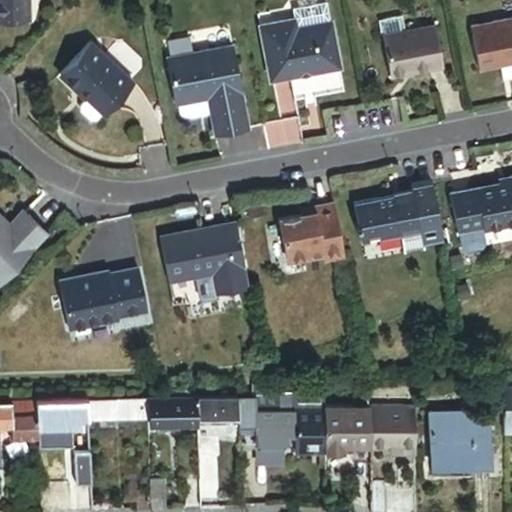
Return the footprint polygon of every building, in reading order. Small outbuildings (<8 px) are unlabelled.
[(32,0),(0,0),(0,17),(33,17),(32,0)] [(386,35),(384,36),(393,77),(445,68),(436,25),(407,31),(405,20),(399,16),(388,18),(384,24),(386,35)] [(511,65),(511,17),(471,26),(480,72),(502,67),(511,65)] [(296,20),(261,26),(273,82),(342,68),(332,22),(298,28),(296,20)] [(137,84),(94,44),(62,78),(80,95),(82,93),(90,100),(83,107),(83,115),(91,121),(98,121),(105,113),(107,115),(137,84)] [(233,47),(167,60),(176,108),(208,102),(215,138),(251,131),(233,47)] [(511,65),(502,67),(505,83),(511,81),(511,65)] [(459,235),(511,224),(511,177),(511,178),(511,177),(511,183),(501,186),(451,196),(459,235)] [(500,180),(501,186),(511,183),(511,177),(511,178),(500,180)] [(425,246),(445,242),(434,183),(413,187),(414,190),(415,198),(402,201),(400,193),(392,195),(393,198),(352,206),(356,223),(353,223),(356,236),(359,236),(361,245),(402,237),(405,253),(425,249),(425,246)] [(414,190),(400,193),(402,201),(415,198),(414,190)] [(325,262),(346,258),(336,206),(317,210),(318,215),(305,217),(281,222),(288,259),(293,263),(324,256),(325,262)] [(0,213),(0,288),(50,234),(27,213),(14,226),(0,213)] [(217,294),(249,288),(236,223),(160,239),(169,284),(214,275),(217,294)] [(83,284),(82,279),(62,283),(71,330),(123,320),(122,316),(151,310),(142,270),(114,276),(113,272),(94,276),(96,281),(83,284)] [(321,453),(342,453),(341,447),(369,446),(368,409),(368,391),(348,392),(348,409),(320,409),(321,445),(321,453)] [(290,410),(291,445),(321,445),(320,409),(319,392),(305,393),(305,410),(290,410)] [(213,421),(237,421),(237,395),(196,396),(197,417),(214,416),(213,421)] [(178,417),(197,417),(196,396),(147,397),(147,417),(159,417),(178,417)] [(147,397),(87,399),(87,418),(147,417),(147,397)] [(36,400),(37,426),(60,425),(69,425),(77,425),(77,418),(87,418),(87,399),(36,400)] [(24,427),(37,426),(36,400),(15,401),(16,427),(24,427)] [(0,425),(12,426),(11,401),(0,401),(0,425)] [(12,426),(13,442),(37,442),(37,426),(24,427),(16,427),(15,401),(11,401),(12,426)] [(490,406),(432,408),(434,466),(471,465),(470,458),(491,457),(490,406)] [(400,454),(416,453),(415,408),(368,409),(369,446),(369,449),(400,448),(400,454)] [(147,417),(148,427),(160,427),(159,417),(147,417)] [(178,426),(178,417),(159,417),(160,427),(178,426)] [(197,426),(197,417),(178,417),(178,426),(197,426)] [(69,425),(60,425),(60,433),(69,433),(69,425)] [(291,454),(321,453),(321,445),(291,445),(291,454)] [(73,454),(73,465),(88,464),(88,453),(73,454)] [(75,511),(90,511),(89,499),(88,464),(73,465),(75,511)] [(369,475),(370,509),(388,508),(387,475),(369,475)] [(183,508),(200,508),(199,481),(183,482),(183,508)] [(214,508),(214,481),(199,481),(200,508),(214,508)] [(149,494),(150,509),(164,509),(163,483),(149,483),(149,494)] [(136,509),(150,509),(149,494),(136,494),(136,509)]
